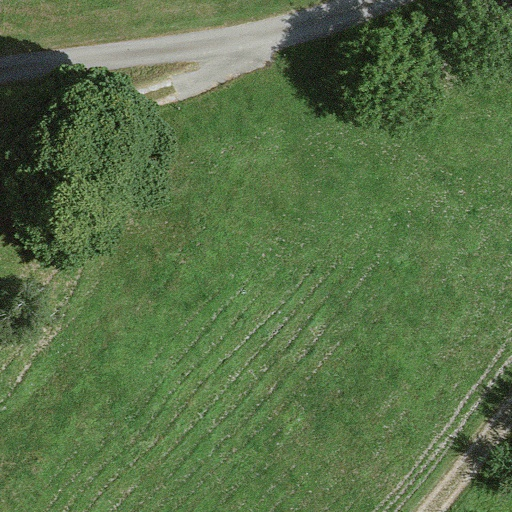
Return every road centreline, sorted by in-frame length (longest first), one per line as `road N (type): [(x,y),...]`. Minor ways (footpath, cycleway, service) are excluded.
road 1 (unclassified): [(0,70),(242,38),(381,0)]
road 2 (track): [(0,140),(198,80),(220,68),(242,38)]
road 3 (track): [(428,511),(511,411)]
